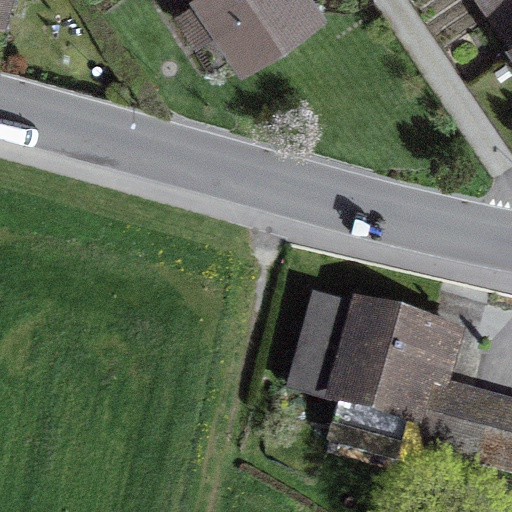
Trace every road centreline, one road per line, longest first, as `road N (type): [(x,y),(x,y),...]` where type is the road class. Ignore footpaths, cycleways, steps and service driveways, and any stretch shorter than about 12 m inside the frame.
road 1 (secondary): [(511,247),(0,112)]
road 2 (track): [(282,191),(201,511)]
road 3 (residential): [(400,0),(511,179)]
